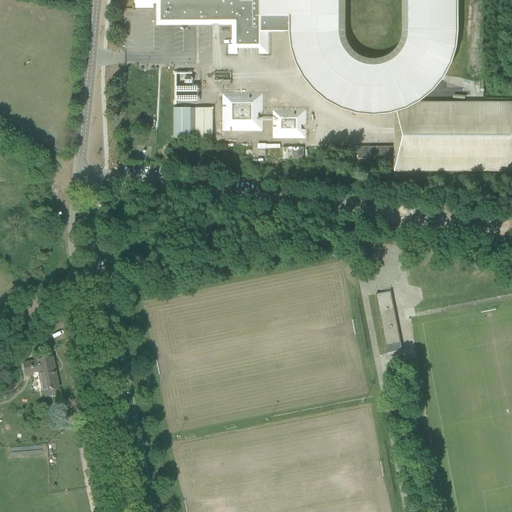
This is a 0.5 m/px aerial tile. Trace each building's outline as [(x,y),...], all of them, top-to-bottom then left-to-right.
[(133,0),(134,8),(134,9),(153,9),(153,5),(156,5),(156,26),(159,26),(177,26),(212,26),(212,25),(218,25),(218,26),(219,26),(231,26),(232,46),(231,46),(228,46),(228,55),(237,55),(237,49),(258,49),(258,55),(267,55),(267,54),(267,32),(267,17),(263,17),(263,14),(267,14),(267,0),(133,0)] [(267,0),(267,14),(263,14),(263,17),(267,17),(267,32),(289,32),(295,32),(297,47),(299,54),(301,62),(300,63),(303,62),(310,74),(307,76),(309,75),(318,87),(330,97),(344,104),(358,109),(373,110),(389,109),(388,103),(401,99),(413,93),(417,97),(429,87),(438,76),(444,65),(445,64),(446,62),(450,47),(452,32),(452,17),(451,0),(267,0)] [(176,101),(197,101),(197,87),(192,87),(192,72),(177,72),(176,85),(176,101)] [(231,128),(231,132),(262,132),(262,119),(258,119),(258,114),(262,114),(262,95),(251,95),(251,99),(249,99),(249,95),(222,95),(222,106),(226,106),(226,108),(222,108),(222,132),(229,132),(229,128),(231,128)] [(511,105),(394,106),(394,174),(511,174),(511,105)] [(174,139),(190,139),(190,109),(173,109),(174,139)] [(195,139),(212,139),(212,109),(195,109),(195,139)] [(272,128),(272,139),(305,139),(304,130),(301,130),(301,126),(305,126),(305,111),(295,111),(296,115),(293,115),(293,111),(272,111),(272,126),(276,126),(276,128),(272,128)] [(369,166),(381,166),(381,160),(393,160),(393,147),(357,147),(357,160),(369,160),(369,166)] [(291,157),(308,158),(308,152),(302,151),(302,148),(294,148),(294,152),(291,152),(291,157)] [(375,295),(386,354),(402,351),(390,292),(375,295)] [(22,363),(24,373),(25,376),(32,375),(32,372),(38,371),(41,391),(57,388),(51,357),(36,360),(36,361),(22,363)]
